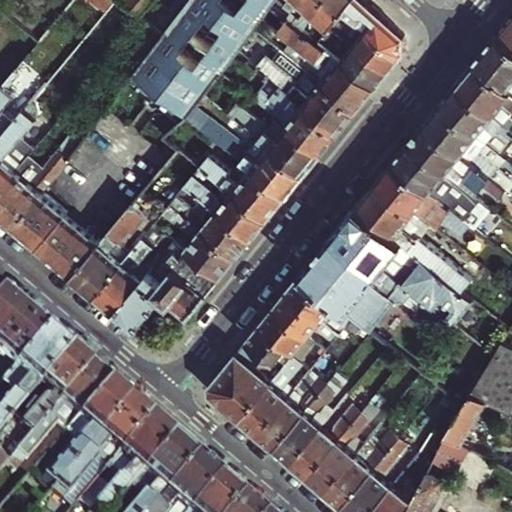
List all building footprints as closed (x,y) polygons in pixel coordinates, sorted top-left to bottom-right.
[(125,0),(142,14),(153,0),(125,0)] [(191,0),(166,34),(136,72),(192,110),(274,2),(275,0),(191,0)] [(290,15),(294,9),(301,0),(275,0),(274,2),(284,10),(290,15)] [(301,0),(294,9),(303,16),(298,22),(305,27),(312,19),(316,14),(326,0),(301,0)] [(326,0),(316,14),(325,21),(321,26),(312,19),(305,27),(322,41),(327,33),(333,25),(339,17),(344,10),(351,0),(326,0)] [(367,28),(403,55),(407,50),(406,35),(367,0),(351,0),(344,10),(348,14),(353,7),(360,13),(355,19),(367,28)] [(359,109),(378,85),(343,58),(322,41),(305,27),(298,22),(290,15),(284,10),(274,23),(310,52),(302,63),(359,109)] [(511,15),(499,32),(511,42),(511,15)] [(333,25),(391,69),(403,55),(367,28),(360,37),(352,30),(350,26),(339,17),(333,25)] [(343,58),(378,85),(391,69),(333,25),(327,33),(338,42),(342,43),(350,49),(343,58)] [(511,42),(499,32),(476,59),(511,88),(511,86),(511,42)] [(0,89),(6,82),(28,56),(14,45),(0,61),(0,89)] [(250,59),(272,76),(298,98),(340,132),(359,109),(302,63),(282,47),(275,57),(260,46),(250,59)] [(511,89),(511,88),(476,59),(457,83),(509,126),(511,122),(511,89)] [(276,114),(324,152),(340,132),(298,98),(272,76),(255,97),(276,114)] [(18,92),(6,82),(0,89),(0,137),(17,118),(4,108),(18,92)] [(511,128),(509,126),(457,83),(441,102),(488,141),(503,153),(510,145),(511,146),(511,128)] [(26,106),(38,116),(41,112),(39,103),(33,99),(26,106)] [(488,141),(441,102),(425,122),(491,176),(498,168),(500,165),(481,149),(488,141)] [(258,136),(306,174),(324,152),(276,114),(268,124),(244,105),(241,108),(236,104),(229,112),(258,136)] [(17,118),(0,137),(0,189),(28,156),(15,145),(38,116),(26,106),(17,118)] [(288,196),(306,174),(258,136),(250,146),(212,115),(203,127),(218,138),(222,133),(227,136),(222,142),(252,167),(288,196)] [(425,122),(409,142),(457,180),(460,183),(466,176),(480,187),(483,184),(499,197),(506,203),(511,195),(511,192),(508,189),(491,176),(425,122)] [(218,138),(222,142),(227,136),(222,133),(218,138)] [(44,188),(82,143),(71,134),(46,164),(32,152),(28,156),(0,189),(0,210),(16,224),(44,188)] [(457,180),(409,142),(393,161),(464,219),(478,230),(486,220),(473,208),(449,189),(457,180)] [(270,218),(288,196),(252,167),(240,180),(232,174),(234,170),(213,153),(203,163),(234,188),(270,218)] [(393,161),(378,180),(421,216),(428,207),(456,229),(464,219),(393,161)] [(511,183),(511,179),(498,168),(491,176),(508,189),(511,183)] [(218,207),(255,237),(270,218),(234,188),(226,198),(220,190),(197,171),(188,183),(218,207)] [(480,199),(491,207),(499,197),(483,184),(480,187),(466,176),(460,183),(480,199)] [(378,180),(359,204),(408,244),(436,268),(464,290),(473,279),(422,236),(431,224),(421,216),(378,180)] [(460,183),(457,180),(449,189),(473,208),(480,199),(460,183)] [(16,224),(74,273),(103,239),(44,188),(16,224)] [(103,239),(74,273),(74,274),(97,293),(134,248),(126,241),(151,212),(142,205),(149,196),(143,191),(103,239)] [(238,257),(255,237),(218,207),(209,219),(179,193),(172,202),(238,257)] [(195,236),(186,247),(221,278),(238,257),(172,202),(166,209),(195,236)] [(408,244),(359,204),(334,233),(373,265),(378,260),(426,299),(455,323),(475,299),(464,290),(436,268),(408,244)] [(97,293),(117,311),(153,267),(143,258),(163,234),(169,238),(167,240),(171,244),(176,238),(156,221),(134,248),(97,293)] [(350,310),(354,315),(367,325),(391,296),(397,301),(406,302),(416,311),(426,299),(378,260),(373,265),(334,233),(303,272),(337,300),(350,310)] [(186,247),(176,238),(171,244),(153,267),(117,311),(136,327),(159,298),(164,292),(173,300),(174,298),(192,313),(221,278),(186,247)] [(303,272),(289,289),(340,332),(354,315),(350,310),(342,319),(338,315),(333,314),(329,310),(337,300),(303,272)] [(0,354),(14,367),(46,329),(0,289),(0,354)] [(340,332),(289,289),(275,306),(310,334),(318,324),(322,332),(333,341),(340,332)] [(164,292),(159,298),(186,321),(192,313),(174,298),(173,300),(164,292)] [(455,323),(466,331),(486,308),(475,299),(455,323)] [(323,345),(310,334),(275,306),(261,322),(296,351),(305,341),(309,348),(320,357),(323,353),(319,349),(323,345)] [(295,353),(296,351),(261,322),(248,338),(278,362),(283,367),(295,353)] [(46,329),(14,367),(1,382),(10,389),(0,401),(0,428),(12,415),(38,384),(69,348),(46,329)] [(268,374),(278,362),(248,338),(212,383),(212,392),(242,417),(274,379),(268,374)] [(511,345),(505,341),(474,392),(487,399),(511,412),(511,345)] [(0,468),(17,449),(89,365),(69,348),(38,384),(49,393),(23,423),(0,449),(0,468)] [(282,387),(304,360),(295,353),(283,367),(274,379),(242,417),(259,431),(290,394),(282,387)] [(66,429),(108,381),(89,365),(17,449),(27,457),(49,431),(58,422),(66,429)] [(259,431),(275,445),(322,389),(332,377),(326,372),(323,376),(312,367),(290,394),(259,431)] [(322,389),(275,445),(292,460),(324,422),(331,413),(324,407),(348,377),(339,369),(332,377),(322,389)] [(128,398),(108,381),(66,429),(65,430),(75,439),(45,473),(56,482),(128,398)] [(38,384),(12,415),(23,423),(49,393),(38,384)] [(449,434),(463,442),(487,399),(474,392),(466,405),(449,434)] [(128,398),(56,482),(51,488),(63,497),(67,492),(95,459),(105,467),(148,415),(128,398)] [(380,407),(371,400),(364,409),(309,474),(327,489),(358,451),(367,441),(358,434),(380,407)] [(324,422),(292,460),(309,474),(364,409),(354,401),(336,422),(334,430),(324,422)] [(98,511),(105,511),(127,486),(171,435),(148,415),(105,467),(116,477),(91,506),(98,511)] [(58,422),(49,431),(58,439),(65,430),(66,429),(58,422)] [(368,460),(358,451),(327,489),(344,504),(399,438),(389,430),(371,451),(368,460)] [(344,504),(353,511),(370,511),(395,482),(386,474),(412,442),(403,433),(399,438),(344,504)] [(171,435),(127,486),(134,492),(124,504),(128,507),(123,511),(145,511),(194,454),(171,435)] [(407,484),(427,457),(421,452),(395,482),(406,492),(407,484)] [(194,454),(145,511),(184,511),(217,474),(194,454)] [(406,511),(429,470),(434,461),(427,457),(407,484),(406,492),(395,482),(370,511),(406,511)] [(95,459),(67,492),(76,500),(105,467),(95,459)] [(105,467),(76,500),(75,501),(87,511),(98,511),(91,506),(116,477),(105,467)] [(445,479),(429,470),(406,511),(430,511),(433,507),(447,482),(445,479)] [(224,511),(240,493),(217,474),(184,511),(224,511)] [(224,511),(261,511),(240,493),(224,511)]
